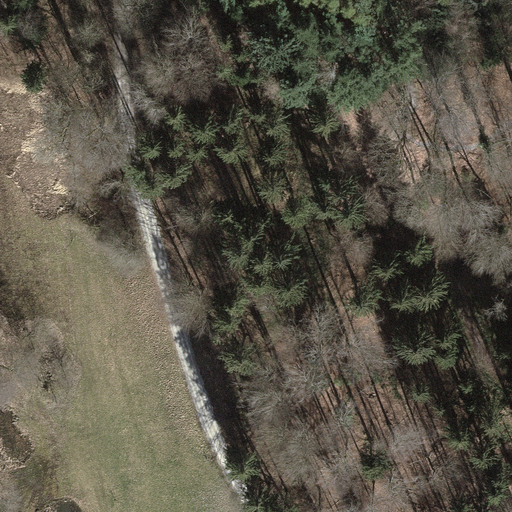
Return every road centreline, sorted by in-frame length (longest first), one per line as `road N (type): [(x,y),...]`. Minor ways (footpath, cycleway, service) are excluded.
road 1 (track): [(121,0),(131,117),(186,351),(218,443),(254,511)]
road 2 (track): [(511,382),(486,359),(455,267),(464,227),(511,180)]
